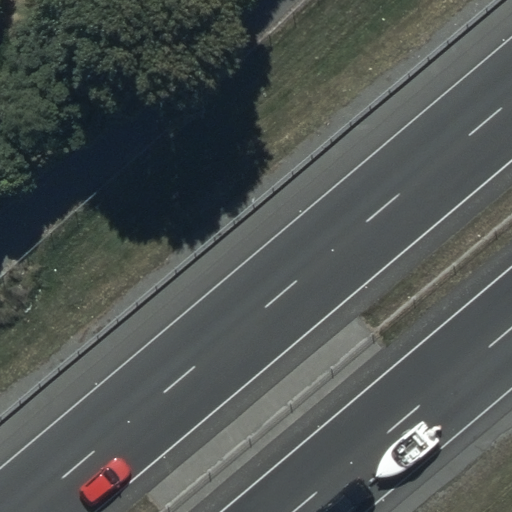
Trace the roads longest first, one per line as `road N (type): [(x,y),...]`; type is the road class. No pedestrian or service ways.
road 1 (motorway): [(23,511),(511,101)]
road 2 (motorway): [(511,327),(294,511)]
